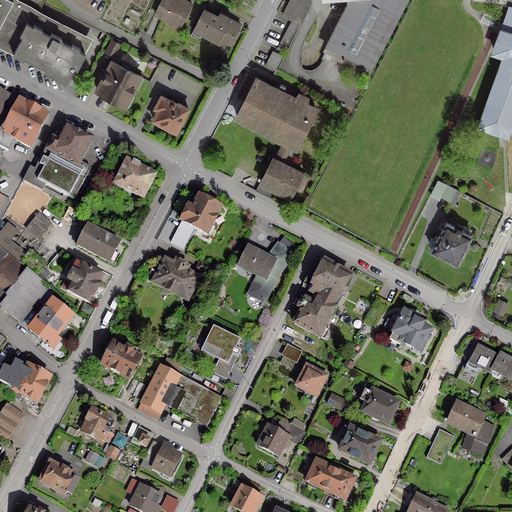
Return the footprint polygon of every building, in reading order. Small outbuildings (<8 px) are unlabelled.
[(0,0),(0,44),(67,79),(73,67),(82,38),(7,0),(0,0)] [(177,0),(177,2),(172,0),(160,0),(154,14),(179,27),(190,5),(181,0),(177,0)] [(290,0),(288,4),(282,16),(299,25),(310,4),(309,0),(290,0)] [(348,0),(348,4),(326,46),(368,68),(403,0),(348,0)] [(479,125),(487,128),(505,134),(511,115),(511,7),(509,7),(493,52),(504,56),(479,125)] [(218,14),(216,17),(203,10),(193,29),(219,43),(222,37),(230,41),(239,25),(218,14)] [(119,45),(111,40),(104,53),(112,57),(119,45)] [(271,51),(264,65),(274,71),(281,56),(271,51)] [(135,88),(133,87),(139,76),(111,62),(106,72),(101,69),(97,78),(101,81),(96,91),(123,105),(129,94),(131,96),(135,88)] [(255,78),(255,79),(236,116),(295,147),(315,109),(305,104),(307,98),(298,93),(293,98),(255,78)] [(157,110),(152,120),(158,123),(160,127),(164,129),(168,128),(175,132),(187,109),(177,104),(177,105),(160,96),(154,109),(157,110)] [(31,144),(46,116),(18,102),(11,115),(6,113),(0,121),(0,124),(5,127),(4,129),(2,128),(0,131),(0,147),(6,151),(14,135),(31,144)] [(65,126),(57,143),(52,140),(35,172),(29,168),(22,181),(41,191),(40,190),(44,184),(73,200),(90,168),(79,163),(91,140),(65,126)] [(301,183),(305,175),(271,158),(259,182),(260,182),(255,192),(271,200),(276,191),(289,198),(298,181),(301,183)] [(138,168),(139,165),(132,161),(131,164),(126,162),(114,184),(142,199),(154,176),(138,168)] [(438,200),(439,196),(452,203),(458,191),(445,184),(445,185),(437,181),(429,195),(438,200)] [(192,209),(188,207),(180,222),(209,237),(213,228),(210,227),(220,209),(198,197),(192,209)] [(29,224),(42,234),(49,225),(37,215),(29,224)] [(445,223),(437,238),(435,237),(430,238),(428,243),(429,248),(431,249),(430,250),(455,263),(470,236),(460,230),(461,227),(457,225),(455,228),(445,223)] [(118,244),(119,244),(119,243),(118,242),(108,237),(109,237),(107,236),(107,237),(98,232),(98,231),(97,231),(96,231),(87,226),(86,225),(85,226),(86,227),(76,245),(75,246),(77,247),(77,246),(86,251),(86,252),(87,252),(97,257),(96,257),(98,258),(98,257),(107,262),(107,263),(108,264),(109,262),(118,244)] [(0,248),(28,272),(35,277),(44,266),(27,251),(23,256),(0,237),(0,248)] [(290,255),(295,249),(282,239),(278,245),(277,245),(271,252),(273,254),(269,259),(267,258),(247,248),(237,267),(257,276),(248,294),(263,302),(279,271),(280,272),(292,256),(290,255)] [(0,306),(28,272),(0,248),(0,306)] [(148,275),(151,277),(148,282),(162,289),(164,292),(166,294),(169,295),(172,294),(181,299),(188,287),(193,289),(199,279),(186,272),(188,268),(175,261),(172,265),(164,260),(159,269),(153,266),(148,275)] [(199,262),(195,269),(207,275),(211,268),(199,262)] [(338,295),(348,275),(325,263),(326,263),(324,262),(323,264),(310,290),(319,295),(313,307),(301,301),(297,308),(298,309),(299,309),(301,310),(294,323),(293,323),(293,324),(294,325),(317,337),(317,338),(318,338),(323,340),(328,331),(323,329),(334,308),(336,309),(336,307),(341,296),(338,295)] [(99,285),(97,284),(101,277),(76,264),(71,273),(72,274),(68,282),(71,283),(66,292),(87,303),(91,296),(92,296),(99,285)] [(28,272),(0,306),(0,307),(18,322),(36,300),(37,300),(43,292),(46,287),(35,277),(28,272)] [(49,296),(43,292),(37,300),(42,304),(49,296)] [(72,316),(52,300),(28,330),(45,344),(44,344),(46,346),(47,345),(52,349),(59,341),(54,337),(72,316)] [(505,305),(497,301),(493,311),(501,315),(505,305)] [(415,321),(416,319),(403,312),(389,340),(398,345),(400,343),(419,353),(430,331),(421,327),(422,325),(415,321)] [(239,340),(214,329),(204,352),(221,360),(215,373),(227,378),(240,351),(235,348),(239,340)] [(435,339),(440,342),(443,336),(438,334),(435,339)] [(126,346),(124,350),(113,344),(106,356),(103,356),(100,361),(102,363),(102,364),(101,366),(127,380),(139,358),(131,354),(133,350),(126,346)] [(287,345),(282,357),(294,363),(300,352),(287,345)] [(474,376),(478,368),(489,374),(499,355),(498,355),(497,358),(476,348),(469,363),(467,362),(463,370),(474,376)] [(511,361),(499,355),(489,374),(490,374),(491,377),(498,380),(500,375),(511,381),(511,380),(511,361)] [(345,361),(343,366),(350,370),(353,365),(345,361)] [(14,362),(10,371),(16,374),(9,387),(13,389),(12,391),(36,403),(49,378),(25,366),(23,370),(19,368),(20,366),(14,362)] [(16,374),(10,371),(0,366),(0,381),(6,385),(5,388),(8,390),(9,387),(16,374)] [(141,402),(136,410),(156,421),(160,413),(160,412),(163,406),(164,406),(164,405),(205,427),(220,398),(161,367),(160,370),(158,369),(157,371),(158,371),(154,377),(153,379),(154,379),(150,386),(149,385),(148,387),(149,387),(146,394),(145,394),(144,396),(145,396),(141,402)] [(325,376),(306,367),(298,383),(307,387),(305,391),(315,396),(325,376)] [(125,391),(137,397),(144,385),(131,379),(125,391)] [(378,420),(386,424),(396,403),(372,392),(371,394),(364,391),(359,401),(366,404),(362,413),(370,417),(371,419),(376,422),(378,420)] [(330,396),(327,404),(340,410),(344,402),(330,396)] [(503,403),(499,401),(495,408),(500,410),(499,413),(503,415),(507,407),(503,405),(503,403)] [(0,426),(9,433),(21,416),(6,405),(0,413),(0,426)] [(483,418),(456,405),(447,423),(472,435),(472,437),(473,438),(469,450),(480,454),(482,446),(491,427),(481,422),(483,418)] [(86,421),(81,432),(99,441),(100,440),(107,443),(112,435),(108,433),(113,422),(107,419),(108,418),(91,409),(85,420),(86,421)] [(303,424),(294,419),(291,424),(300,429),(303,424)] [(274,420),(270,428),(268,427),(257,446),(277,457),(282,448),(285,449),(290,441),(286,439),(287,437),(283,434),(284,432),(300,441),(298,445),(299,445),(305,432),(300,429),(291,424),(286,421),(285,422),(289,423),(287,427),(274,420)] [(148,441),(151,436),(138,428),(131,441),(138,445),(138,444),(145,448),(148,441)] [(368,463),(372,463),(374,457),(372,454),(378,442),(366,436),(367,433),(360,430),(358,433),(350,429),(339,451),(340,454),(342,455),(347,458),(348,456),(357,461),(358,460),(368,464),(368,463)] [(438,430),(425,458),(439,465),(453,437),(438,430)] [(169,476),(179,456),(152,442),(140,465),(150,471),(152,468),(169,476)] [(110,447),(105,456),(113,460),(118,451),(110,447)] [(511,448),(501,460),(511,470),(511,448)] [(84,460),(99,468),(103,459),(89,452),(84,460)] [(328,468),(315,462),(306,482),(308,483),(306,486),(314,490),(315,487),(325,491),(336,467),(329,464),(328,468)] [(61,469),(51,463),(40,484),(63,496),(74,475),(67,472),(67,470),(62,468),(61,469)] [(340,502),(342,499),(344,500),(353,479),(341,474),(342,470),(336,467),(325,491),(334,495),(333,498),(340,502)] [(150,511),(159,495),(140,485),(129,507),(139,511),(150,511)] [(253,511),(261,498),(241,488),(231,507),(239,511),(253,511)] [(431,499),(430,502),(415,495),(412,503),(413,503),(409,511),(445,511),(446,511),(434,505),(436,502),(431,499)] [(171,496),(165,509),(169,511),(176,511),(182,502),(171,496)]
